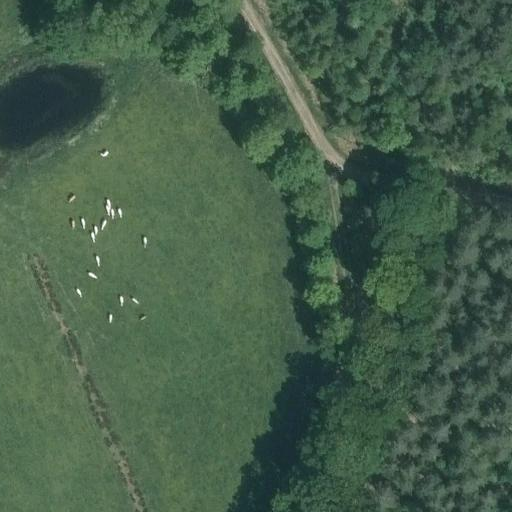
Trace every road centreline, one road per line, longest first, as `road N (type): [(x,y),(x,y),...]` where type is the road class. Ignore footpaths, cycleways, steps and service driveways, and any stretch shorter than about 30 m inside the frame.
road 1 (track): [(247,0),(332,170),(511,201)]
road 2 (track): [(321,511),(405,184)]
